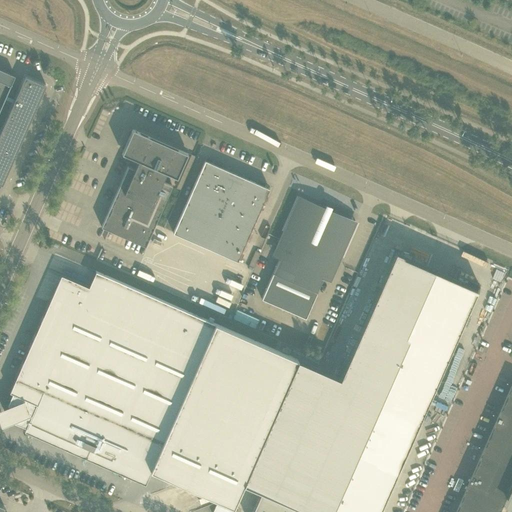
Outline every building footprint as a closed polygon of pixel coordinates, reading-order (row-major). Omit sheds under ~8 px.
[(13,102),(0,132),(0,184),(2,185),(46,85),(25,76),(14,99),(6,95),(15,75),(0,68),(0,108),(4,99),(13,102)] [(101,226),(145,246),(172,185),(162,181),(166,172),(176,176),(186,152),(132,128),(121,153),(138,160),(134,169),(127,166),(101,226)] [(205,160),(173,232),(237,261),(269,188),(205,160)] [(331,208),(325,205),(324,207),(299,196),(279,241),(285,243),(279,259),(273,273),(261,299),(306,318),(317,293),(323,278),(330,263),(336,266),(355,221),(330,210),(331,208)] [(233,507),(230,511),(382,511),(401,470),(429,406),(481,289),(438,270),(396,251),(340,378),(298,359),(233,507)] [(8,406),(3,408),(8,421),(13,419),(14,422),(25,427),(24,430),(145,483),(151,470),(233,507),(298,359),(95,270),(88,286),(61,274),(9,391),(12,393),(7,404),(8,406)] [(511,511),(511,384),(455,511),(511,511)]
